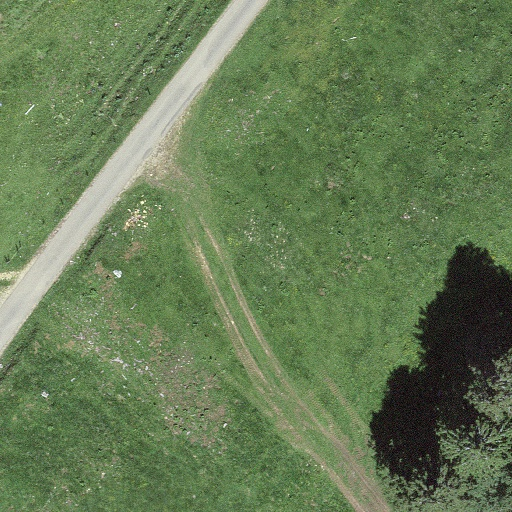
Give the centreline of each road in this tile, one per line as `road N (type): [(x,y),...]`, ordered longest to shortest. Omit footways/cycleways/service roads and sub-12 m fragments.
road 1 (track): [(153,128),(262,363),(387,511)]
road 2 (track): [(253,0),(0,336)]
